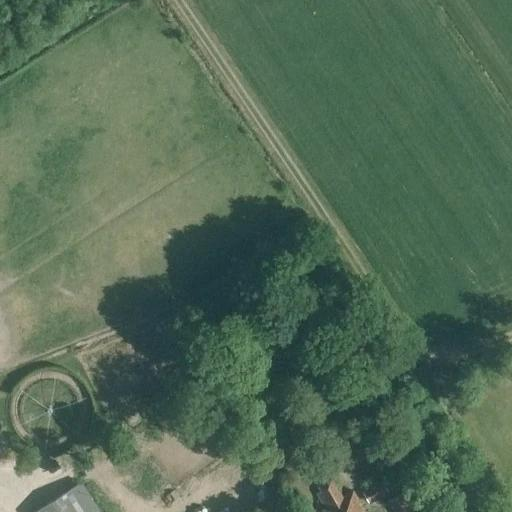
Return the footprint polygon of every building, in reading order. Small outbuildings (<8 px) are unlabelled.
[(323,511),(364,511),(352,491),(342,497),(331,478),(318,485),(321,491),(317,493),(325,508),(322,510),(323,511)] [(421,479),(404,493),(419,511),(427,511),(440,502),(421,479)] [(100,511),(80,481),(31,511),(100,511)] [(369,502),(388,490),(382,481),(363,493),(369,502)] [(394,511),(413,511),(402,492),(387,501),(394,511)]
